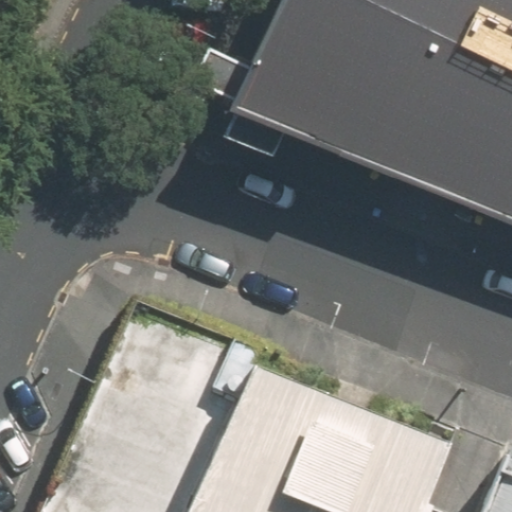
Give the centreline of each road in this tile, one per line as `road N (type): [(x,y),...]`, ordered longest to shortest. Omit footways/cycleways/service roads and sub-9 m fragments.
road 1 (residential): [(511,340),(157,201),(79,203)]
road 2 (residential): [(0,317),(30,242),(79,203)]
